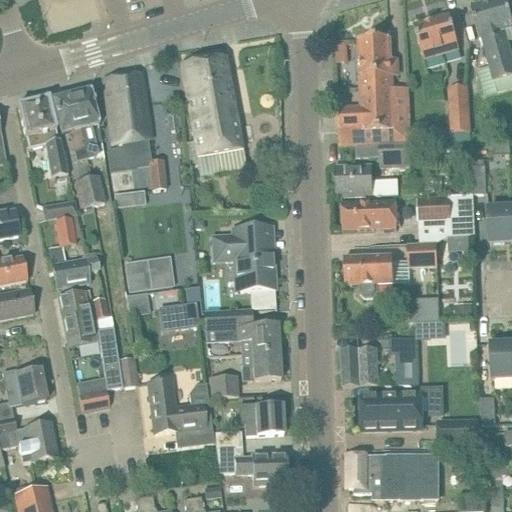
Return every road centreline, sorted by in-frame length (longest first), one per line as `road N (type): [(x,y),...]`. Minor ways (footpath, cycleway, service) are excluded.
road 1 (secondary): [(325,511),(304,0)]
road 2 (residential): [(2,79),(77,455),(128,445),(121,401)]
road 3 (secondary): [(27,72),(264,0)]
